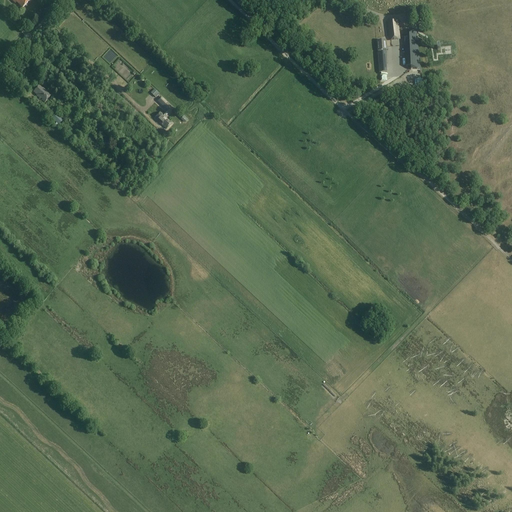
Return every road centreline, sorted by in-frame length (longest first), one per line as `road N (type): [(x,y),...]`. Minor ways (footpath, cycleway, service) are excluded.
road 1 (track): [(229,0),(420,174)]
road 2 (track): [(146,511),(0,375)]
road 3 (track): [(420,174),(511,259)]
